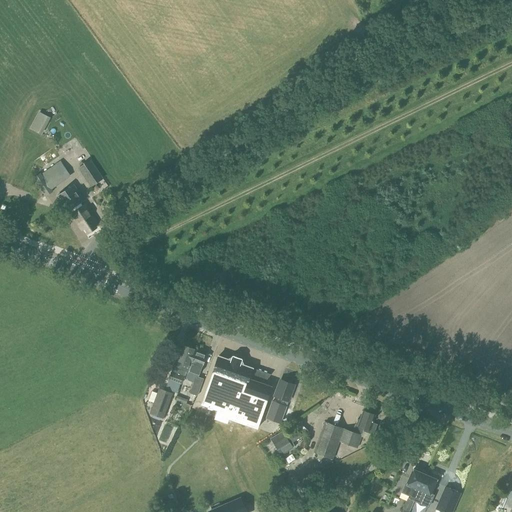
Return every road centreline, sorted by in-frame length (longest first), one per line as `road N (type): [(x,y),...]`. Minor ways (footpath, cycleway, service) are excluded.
road 1 (tertiary): [(77,271),(102,239),(455,0)]
road 2 (tertiary): [(511,434),(77,271)]
road 3 (track): [(102,239),(119,256),(511,64)]
